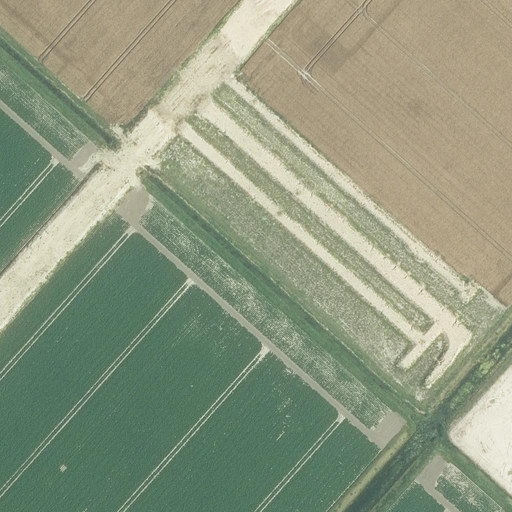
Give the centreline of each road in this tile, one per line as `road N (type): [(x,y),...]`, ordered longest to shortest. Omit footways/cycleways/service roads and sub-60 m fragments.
road 1 (unclassified): [(213,64),(492,313)]
road 2 (unclassified): [(465,344),(187,94)]
road 3 (unclassified): [(187,94),(0,296)]
road 4 (unclassified): [(465,344),(315,511)]
road 5 (unclassified): [(396,511),(510,384)]
